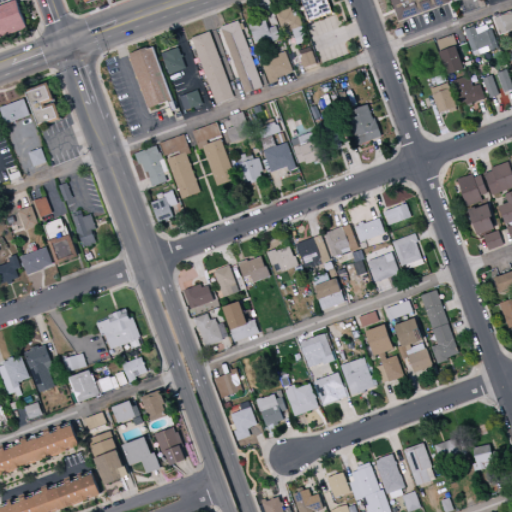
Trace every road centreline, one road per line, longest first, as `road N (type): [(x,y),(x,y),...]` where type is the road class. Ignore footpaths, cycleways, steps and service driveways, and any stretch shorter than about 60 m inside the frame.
road 1 (residential): [(190,246),(511,125)]
road 2 (residential): [(361,0),(460,269)]
road 3 (residential): [(197,368),(460,269)]
road 4 (tertiary): [(249,511),(167,286),(146,262)]
road 5 (tertiary): [(146,262),(149,291),(229,511)]
road 6 (residential): [(288,457),(511,373)]
road 7 (tertiary): [(67,45),(146,262)]
road 8 (tertiary): [(0,68),(188,0)]
road 9 (residential): [(0,317),(146,262)]
road 10 (residential): [(460,269),(511,411)]
